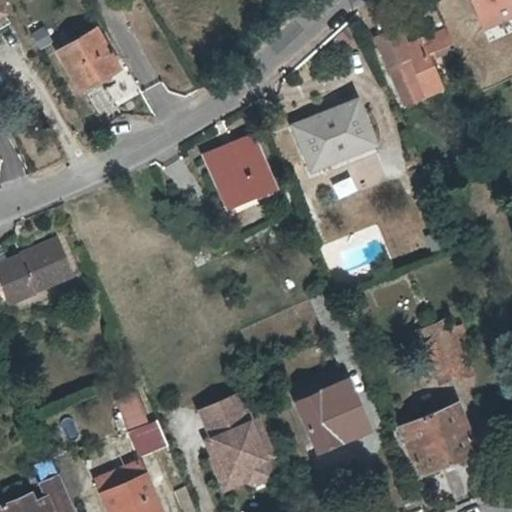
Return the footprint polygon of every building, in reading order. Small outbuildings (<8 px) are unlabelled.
[(463,0),(476,30),(511,15),(511,5),(509,0),(463,0)] [(443,86),(429,52),(423,38),(404,45),(395,26),(368,35),(396,106),(443,86)] [(119,66),(96,27),(58,49),(81,88),(119,66)] [(375,156),(351,96),(284,123),(303,171),(329,161),(334,172),(375,156)] [(275,181),(255,132),(206,151),(225,200),(275,181)] [(492,160),(488,149),(477,153),(482,164),(492,160)] [(75,272),(60,234),(0,257),(0,274),(9,298),(75,272)] [(340,362),(360,354),(338,298),(335,291),(315,300),(340,362)] [(441,382),(455,377),(440,340),(426,346),(441,382)] [(368,429),(347,380),(298,400),(318,449),(368,429)] [(239,392),(201,409),(213,437),(220,453),(212,457),(210,458),(219,478),(237,470),(242,480),(251,484),(266,477),(269,468),(265,457),(267,457),(258,437),(264,435),(257,418),(251,421),(239,392)] [(141,393),(121,402),(133,431),(153,423),(141,393)] [(471,442),(455,404),(401,425),(420,472),(447,462),(444,453),(471,442)] [(264,435),(258,437),(267,457),(273,454),(264,435)] [(212,457),(220,453),(213,437),(205,441),(212,457)] [(36,487),(35,485),(34,483),(26,487),(22,478),(0,487),(0,505),(2,511),(8,511),(39,499),(45,497),(50,507),(51,511),(74,511),(59,475),(54,477),(47,460),(36,465),(43,482),(40,483),(41,486),(36,487)] [(159,511),(137,460),(93,480),(107,511),(159,511)] [(237,470),(219,478),(223,488),(242,480),(237,470)] [(45,497),(39,499),(43,510),(50,507),(45,497)]
